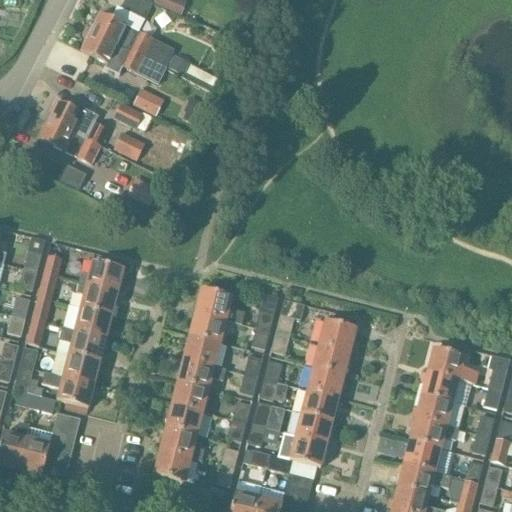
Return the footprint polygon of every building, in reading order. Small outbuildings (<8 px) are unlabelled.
[(187,4),(176,0),(155,0),(153,5),(181,17),(187,4)] [(100,16),(91,35),(144,61),(165,72),(172,56),(155,48),(151,57),(147,55),(153,42),(139,35),(145,23),(121,11),(120,12),(117,10),(111,22),(100,16)] [(91,35),(82,53),(107,66),(105,70),(105,69),(104,70),(119,78),(120,77),(119,77),(122,71),(135,77),(136,76),(148,82),(157,87),(161,79),(165,72),(144,61),(91,35)] [(135,93),(131,110),(156,117),(161,100),(135,93)] [(84,112),(81,116),(57,104),(47,123),(99,149),(107,134),(94,127),(98,119),(84,112)] [(99,149),(47,123),(38,141),(90,167),(99,149)] [(137,163),(145,147),(118,134),(110,151),(137,163)] [(158,193),(135,180),(126,197),(150,209),(158,193)] [(23,273),(37,277),(42,258),(27,255),(23,273)] [(47,260),(43,277),(57,281),(61,263),(47,260)] [(78,287),(116,297),(122,273),(91,265),(88,278),(81,276),(78,287)] [(32,295),(37,277),(23,273),(18,291),(32,295)] [(57,281),(43,277),(38,296),(52,299),(57,281)] [(110,319),(116,297),(78,287),(76,296),(83,297),(79,311),(110,319)] [(201,293),(195,316),(225,324),(241,328),(245,315),(229,311),(231,301),(201,293)] [(16,300),(11,318),(25,322),(30,304),(16,300)] [(280,319),(275,337),(289,341),(293,323),(300,324),(304,308),(284,303),(280,319)] [(30,326),(44,330),(49,309),(36,306),(30,326)] [(79,311),(73,334),(105,342),(110,319),(79,311)] [(260,314),(255,332),(269,336),(273,317),(260,314)] [(189,339),(219,347),(225,324),(195,316),(189,339)] [(25,322),(11,318),(7,336),(20,340),(25,322)] [(318,348),(350,356),(356,333),(324,325),(318,348)] [(38,350),(44,330),(30,326),(25,347),(38,350)] [(70,347),(67,357),(99,365),(105,342),(73,334),(62,331),(58,344),(70,347)] [(269,336),(255,332),(251,350),(264,354),(269,336)] [(284,358),(289,341),(275,337),(270,355),(284,358)] [(183,363),(213,370),(219,347),(189,339),(183,363)] [(4,346),(0,362),(0,364),(13,368),(18,350),(4,346)] [(350,356),(318,348),(312,371),(344,379),(350,356)] [(24,352),(19,370),(33,373),(37,355),(24,352)] [(426,376),(457,384),(457,383),(475,388),(478,376),(460,372),(463,360),(432,352),(426,376)] [(99,365),(67,357),(61,380),(93,388),(99,365)] [(492,373),(487,391),(501,395),(507,371),(509,364),(491,359),(488,372),(492,373)] [(249,360),(244,378),(257,382),(262,363),(249,360)] [(225,373),(213,370),(183,363),(177,385),(207,393),(210,382),(222,385),(225,373)] [(0,383),(8,386),(13,368),(0,364),(0,383)] [(263,383),(277,387),(281,368),(268,365),(263,383)] [(33,373),(19,370),(14,388),(13,394),(18,395),(19,394),(24,396),(26,391),(28,391),(33,373)] [(338,402),(344,379),(312,371),(306,394),(338,402)] [(44,375),(41,387),(58,391),(55,403),(85,411),(87,411),(93,388),(61,380),(56,379),(57,378),(50,376),(44,375)] [(420,399),(451,407),(457,384),(426,376),(420,399)] [(252,400),(257,382),(244,378),(239,396),(252,400)] [(272,405),(277,387),(263,383),(258,401),(272,405)] [(171,407),(202,415),(207,393),(177,385),(171,407)] [(501,395),(487,391),(483,410),(496,413),(501,395)] [(37,399),(24,396),(19,394),(18,395),(15,408),(33,413),(37,399)] [(332,425),(338,402),(306,394),(300,417),(332,425)] [(511,417),(511,397),(507,396),(502,415),(511,417)] [(37,399),(33,413),(51,417),(55,403),(37,399)] [(446,430),(446,429),(451,407),(420,399),(414,422),(446,430)] [(232,423),(245,427),(250,409),(236,406),(232,423)] [(251,428),(265,432),(271,410),(257,406),(251,428)] [(196,439),(202,415),(171,407),(165,431),(196,439)] [(54,429),(77,435),(80,423),(57,417),(54,429)] [(332,425),(300,417),(295,439),(326,447),(332,425)] [(480,419),(475,437),(489,440),(494,422),(480,419)] [(414,422),(408,445),(440,453),(443,440),(455,443),(458,432),(446,429),(446,430),(414,422)] [(241,446),(245,427),(232,423),(227,442),(241,446)] [(495,442),(509,446),(511,433),(511,427),(500,425),(495,442)] [(19,428),(17,438),(3,434),(0,444),(0,467),(18,472),(26,440),(29,430),(19,428)] [(260,451),(265,432),(251,428),(246,447),(260,451)] [(74,446),(77,435),(54,429),(51,440),(74,446)] [(159,454),(190,461),(200,464),(203,454),(192,451),(196,439),(165,431),(159,454)] [(326,447),(295,439),(283,436),(277,460),(320,471),(326,447)] [(484,459),(489,440),(475,437),(470,456),(484,459)] [(42,475),(45,463),(48,451),(49,446),(26,440),(18,472),(41,478),(42,475)] [(71,457),(74,446),(51,440),(49,446),(48,451),(71,457)] [(509,446),(495,442),(490,461),(504,464),(509,446)] [(434,476),(434,475),(440,453),(408,445),(403,468),(434,476)] [(68,468),(71,457),(48,451),(45,463),(68,468)] [(220,469),(234,473),(239,455),(225,452),(220,469)] [(184,485),(190,461),(159,454),(153,477),(184,485)] [(266,472),(269,459),(251,454),(247,467),(266,472)] [(269,459),(266,472),(284,477),(287,464),(269,459)] [(68,468),(45,463),(42,475),(65,480),(68,468)] [(468,465),(463,483),(477,486),(482,468),(468,465)] [(403,468),(397,491),(428,499),(431,488),(448,492),(452,479),(434,475),(434,476),(403,468)] [(229,492),(234,473),(220,469),(215,488),(229,492)] [(488,470),(483,488),(497,491),(502,474),(488,470)] [(289,477),(286,489),(310,495),(313,483),(289,477)] [(458,505),(471,509),(477,486),(463,483),(458,505)] [(497,491),(483,488),(479,507),(492,510),(497,491)] [(310,495),(286,489),(284,500),(307,506),(310,495)] [(428,499),(397,491),(391,511),(429,511),(425,511),(428,499)] [(255,511),(259,501),(235,495),(230,511),(255,511)] [(305,511),(307,506),(284,500),(282,507),(281,511),(283,511),(305,511)] [(282,507),(259,501),(255,511),(280,511),(281,511),(282,507)]
